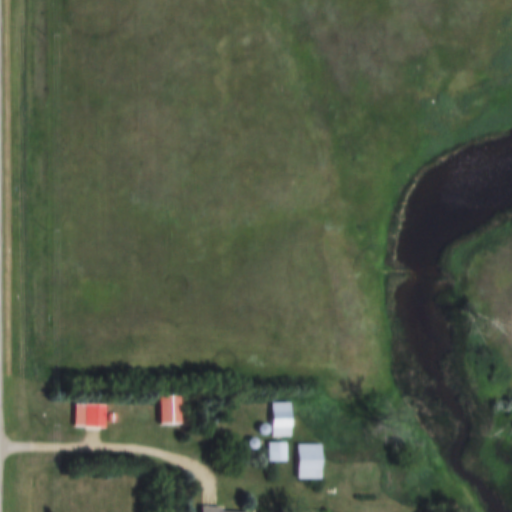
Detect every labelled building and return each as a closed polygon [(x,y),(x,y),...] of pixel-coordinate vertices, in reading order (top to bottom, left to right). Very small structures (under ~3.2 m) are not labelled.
[(161,425),(182,425),(182,397),(161,397),(161,425)] [(275,439),(294,439),(294,404),(275,404),(275,439)] [(106,405),(75,405),(75,428),(106,428),(106,405)] [(289,464),(289,444),(271,444),(271,464),(289,464)] [(324,481),(324,446),(300,446),(300,481),(324,481)] [(358,461),(358,486),(385,486),(385,461),(358,461)]
